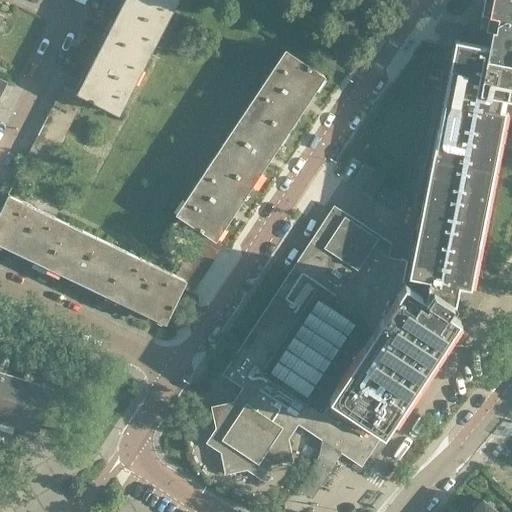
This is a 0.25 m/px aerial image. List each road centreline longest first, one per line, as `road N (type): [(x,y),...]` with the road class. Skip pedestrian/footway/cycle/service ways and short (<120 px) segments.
road 1 (residential): [(421,0),(180,360)]
road 2 (residential): [(210,511),(149,474),(134,451),(180,360)]
road 3 (residential): [(180,360),(0,277)]
road 4 (residential): [(0,164),(72,14)]
road 5 (tertiary): [(511,389),(409,511)]
